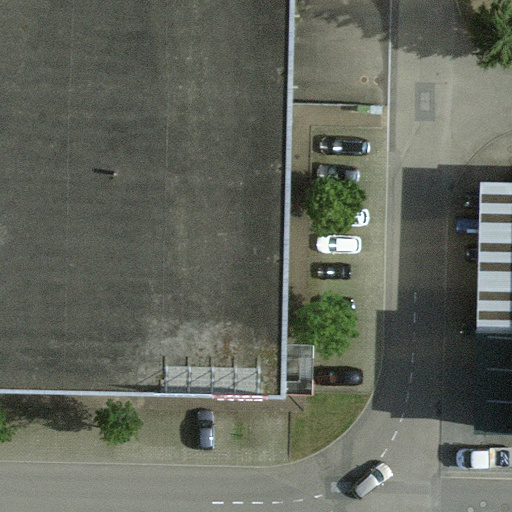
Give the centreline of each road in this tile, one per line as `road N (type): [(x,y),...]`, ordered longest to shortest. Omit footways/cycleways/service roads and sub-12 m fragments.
road 1 (residential): [(364,482),(399,439),(416,389),(426,108)]
road 2 (residential): [(0,496),(282,503),(364,482)]
road 3 (residential): [(364,482),(408,502),(511,505)]
